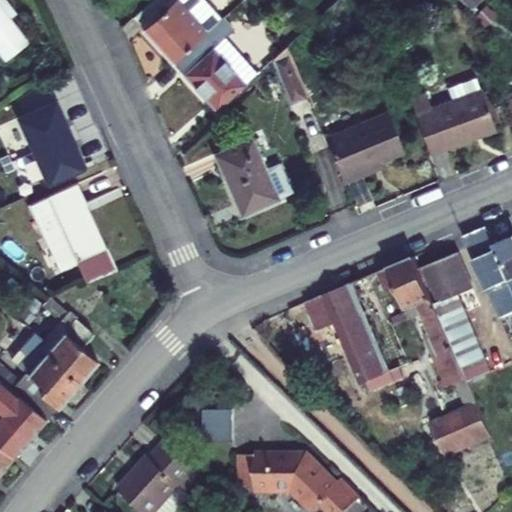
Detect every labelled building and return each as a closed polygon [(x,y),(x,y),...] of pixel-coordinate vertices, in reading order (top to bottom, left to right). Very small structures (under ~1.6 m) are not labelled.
[(0,53),(7,62),(30,43),(11,19),(17,14),(6,0),(5,0),(0,5),(0,4),(0,53)] [(174,63),(205,34),(206,34),(176,0),(153,0),(136,15),(146,26),(144,29),(173,63),(174,63)] [(221,0),(204,15),(215,26),(223,18),(239,4),(235,0),(221,0)] [(456,0),(471,14),(483,0),(456,0)] [(174,63),(217,111),(257,75),(225,38),(233,30),(223,18),(215,26),(214,27),(206,34),(205,34),(174,63)] [(291,104),(308,96),(288,46),(273,60),(275,66),(291,104)] [(452,102),(415,116),(430,155),(495,130),(480,91),(452,102)] [(49,187),(86,171),(56,103),(19,119),(49,187)] [(389,112),(325,138),(344,185),(362,178),(359,170),(382,161),(404,153),(389,112)] [(281,167),(267,173),(253,140),(216,156),(237,204),(246,200),(250,208),(256,205),(258,209),(279,199),(277,196),(291,189),(281,167)] [(88,206),(78,185),(40,202),(49,222),(43,225),(63,269),(76,263),(85,284),(115,271),(106,250),(101,252),(83,208),(88,206)] [(35,204),(43,225),(49,222),(40,202),(35,204)] [(511,238),(493,246),(485,228),(463,237),(477,267),(500,258),(511,286),(511,238)] [(439,303),(435,304),(462,368),(473,364),(484,359),(458,296),(473,290),(458,254),(424,269),(439,303)] [(435,304),(414,257),(388,267),(407,310),(418,306),(438,355),(433,358),(445,389),(455,384),(467,379),(466,377),(462,368),(435,304)] [(388,267),(380,271),(388,290),(396,286),(388,267)] [(390,373),(352,283),(305,303),(318,331),(335,324),(361,385),(390,373)] [(42,307),(59,323),(68,313),(51,299),(50,298),(42,307)] [(81,325),(68,313),(59,323),(40,346),(81,382),(99,362),(84,348),(93,336),(81,325)] [(0,380),(2,382),(46,420),(81,382),(40,346),(38,345),(42,340),(34,333),(10,360),(23,372),(17,379),(0,364),(0,380)] [(477,373),(473,364),(462,368),(466,377),(477,373)] [(477,403),(467,379),(455,384),(465,408),(477,403)] [(0,447),(13,459),(47,421),(46,420),(2,382),(0,384),(0,447)] [(492,438),(477,403),(465,408),(432,423),(447,458),(492,438)] [(232,440),(231,407),(202,408),(203,441),(232,440)] [(184,491),(199,476),(164,443),(150,458),(148,457),(118,488),(143,511),(153,511),(178,486),(184,491)] [(0,473),(13,459),(0,447),(0,473)] [(292,456),(256,456),(256,458),(256,485),(256,496),(275,496),(275,492),(292,492),(312,511),(316,511),(323,506),(328,511),(347,511),(360,499),(341,480),(336,485),(320,469),(316,469),(316,467),(316,466),(315,463),(313,462),(312,461),(310,461),(297,461),(292,456)] [(256,485),(256,458),(240,458),(241,485),(256,485)]
